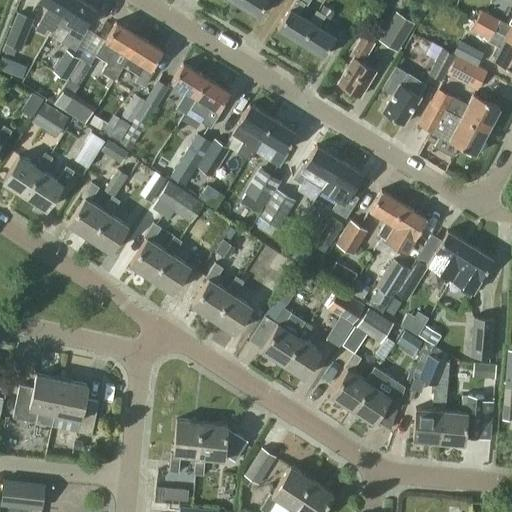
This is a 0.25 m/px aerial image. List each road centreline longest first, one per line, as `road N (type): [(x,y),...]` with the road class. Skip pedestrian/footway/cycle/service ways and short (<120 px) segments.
road 1 (residential): [(477,206),(140,0)]
road 2 (residential): [(372,466),(156,330)]
road 3 (residential): [(156,330),(0,219)]
road 4 (residential): [(139,353),(0,322)]
road 5 (residential): [(511,484),(372,466)]
road 6 (residential): [(127,482),(139,353)]
road 7 (residential): [(0,466),(127,482)]
